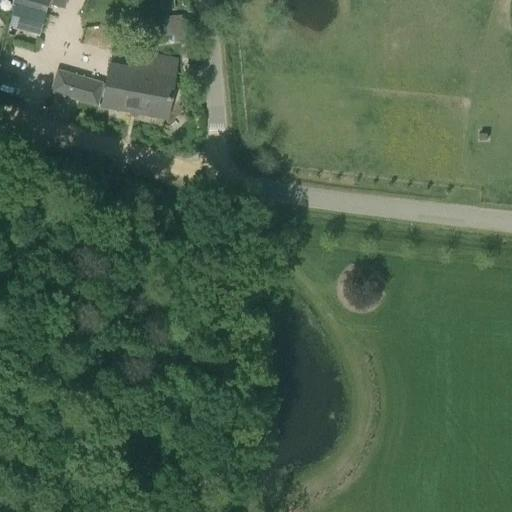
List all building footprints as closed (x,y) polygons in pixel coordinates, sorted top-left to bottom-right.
[(12,0),(11,4),(44,13),(46,7),(48,8),(49,4),(63,8),(65,0),(12,0)] [(45,14),(14,5),(8,26),(39,34),(45,14)] [(187,41),(184,16),(162,18),(164,36),(173,35),(174,42),(187,41)] [(175,59),(136,52),(134,69),(109,64),(101,105),(165,117),(173,76),(175,59)] [(57,70),(50,92),(97,107),(104,85),(57,70)]
